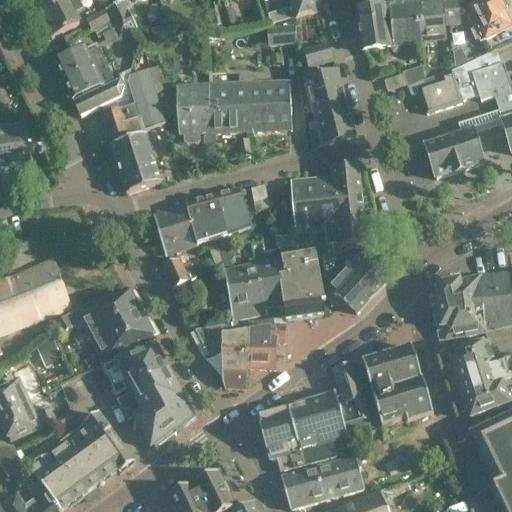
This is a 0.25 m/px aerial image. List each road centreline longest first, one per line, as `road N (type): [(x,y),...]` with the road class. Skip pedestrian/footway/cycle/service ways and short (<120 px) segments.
road 1 (residential): [(112,211),(379,148)]
road 2 (residential): [(421,270),(363,329),(224,424)]
road 3 (residential): [(112,211),(224,424)]
road 4 (residential): [(0,13),(96,194)]
road 5 (residential): [(379,148),(332,0)]
road 6 (residential): [(224,424),(104,511)]
road 7 (residential): [(421,270),(402,234),(379,148)]
